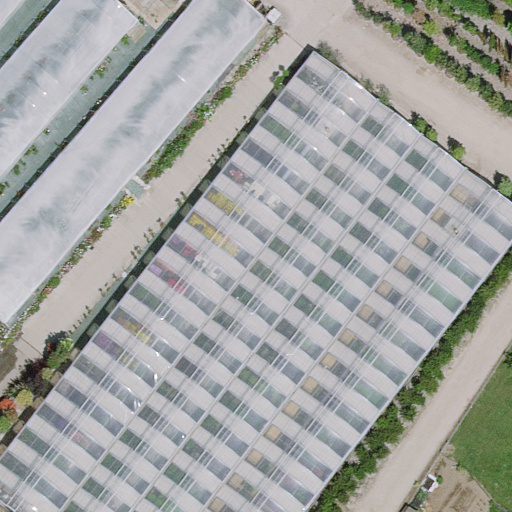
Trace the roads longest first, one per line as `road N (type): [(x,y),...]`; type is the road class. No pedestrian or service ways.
road 1 (track): [(335,0),(0,393)]
road 2 (track): [(302,0),(511,154)]
road 3 (track): [(383,511),(511,312)]
